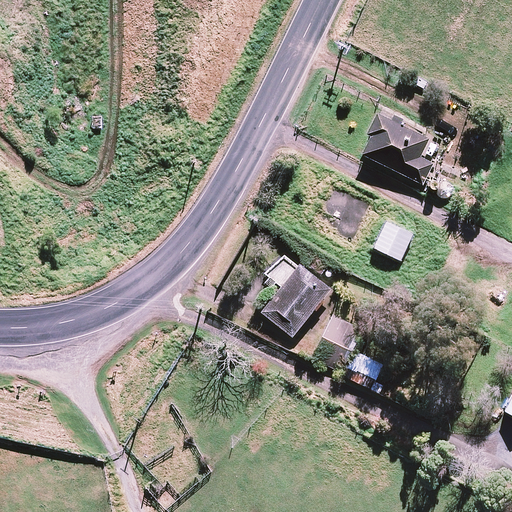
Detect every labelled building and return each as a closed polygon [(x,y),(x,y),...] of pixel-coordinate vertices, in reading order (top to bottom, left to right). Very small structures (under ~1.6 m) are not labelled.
[(428,138),(375,112),(365,134),(368,136),(359,154),(421,185),(432,163),(419,157),(428,138)] [(457,179),(466,161),(454,155),(445,173),(457,179)] [(412,234),(384,220),(371,247),(399,261),(412,234)] [(400,269),(381,262),(376,279),(395,285),(400,269)] [(330,289),(299,263),(259,311),(290,337),(330,289)] [(344,346),(323,336),(313,356),(335,366),(344,346)] [(384,361),(358,348),(346,374),(378,390),(382,383),(375,380),(384,361)] [(3,375),(0,386),(0,389),(19,394),(23,380),(3,375)] [(511,393),(503,411),(511,415),(511,393)]
